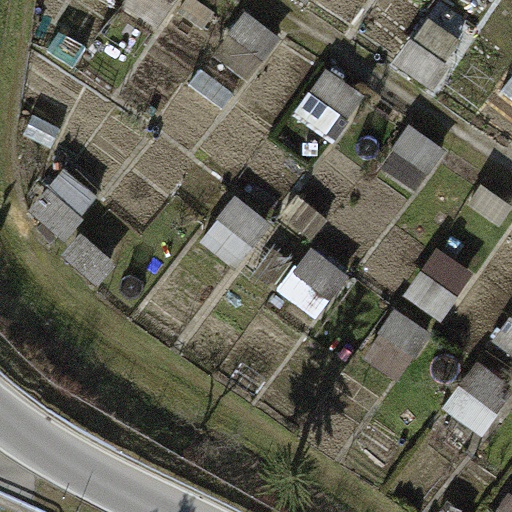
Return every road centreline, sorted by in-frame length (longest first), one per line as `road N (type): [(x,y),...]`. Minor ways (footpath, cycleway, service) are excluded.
road 1 (track): [(31,0),(10,118),(11,181),(32,242),(164,368),(369,511)]
road 2 (track): [(511,169),(264,0)]
road 3 (motorway): [(170,511),(70,461),(0,413)]
